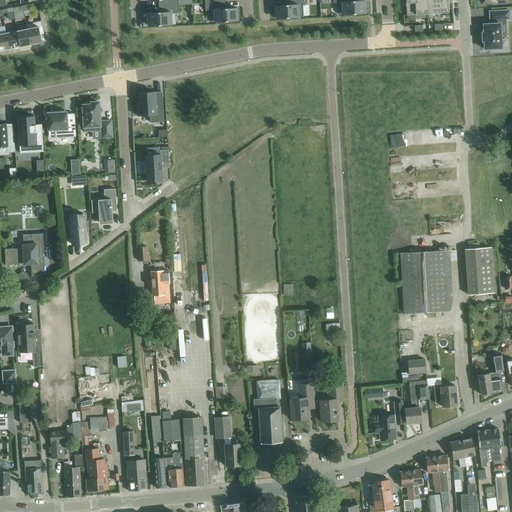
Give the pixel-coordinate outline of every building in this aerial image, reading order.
[(306,0),(291,0),(292,5),(275,6),(276,19),(289,18),(289,20),(298,19),(298,17),(303,17),(302,5),(307,4),(306,0)] [(348,1),(347,0),(332,0),(333,3),(339,3),(339,15),(343,15),(343,17),(352,16),(352,14),(365,13),(364,0),(348,1)] [(407,15),(428,14),(426,0),(405,0),(406,3),(406,7),(407,15)] [(426,0),(428,14),(449,13),(448,4),(449,4),(448,1),(447,0),(426,0)] [(220,9),(220,3),(205,3),(205,10),(211,10),(212,22),(215,22),(215,24),(224,24),(224,22),(237,21),(237,8),(220,9)] [(179,12),(179,5),(164,6),(164,12),(148,13),(148,26),(161,25),(162,27),(171,27),(170,12),(179,12)] [(484,41),(484,49),(492,49),(493,50),(500,50),(500,48),(501,48),(500,24),(505,24),(504,19),(509,19),(509,11),(489,12),(490,24),(483,24),(483,33),(482,33),(482,41),(484,41)] [(41,21),(26,24),(27,29),(30,45),(42,43),(40,34),(44,34),(42,26),(41,21)] [(27,29),(17,31),(20,47),(30,45),(27,29)] [(17,31),(6,33),(9,49),(20,47),(17,31)] [(6,33),(0,34),(0,51),(9,49),(6,33)] [(150,92),(138,93),(139,103),(137,103),(138,115),(150,114),(151,123),(164,122),(162,93),(150,94),(150,92)] [(99,102),(91,102),(91,104),(83,105),(83,107),(81,107),(81,117),(83,117),(84,132),(92,131),(99,131),(100,138),(112,137),(111,121),(100,121),(100,120),(101,120),(100,110),(99,110),(99,102)] [(48,111),(47,111),(48,130),(55,130),(55,138),(76,136),(74,113),(67,114),(66,112),(65,112),(65,110),(54,111),(54,113),(48,113),(48,111)] [(34,116),(18,117),(20,153),(43,152),(42,129),(36,130),(35,125),(34,116)] [(0,121),(0,147),(6,147),(7,153),(15,152),(13,126),(6,127),(6,123),(0,123),(0,121)] [(416,131),(416,143),(442,142),(442,130),(416,131)] [(147,181),(161,181),(161,169),(169,168),(168,150),(160,151),(160,155),(145,156),(147,181)] [(396,158),(397,170),(435,169),(434,157),(396,158)] [(114,159),(107,160),(108,173),(115,172),(114,159)] [(86,174),(72,175),(72,185),(87,184),(86,174)] [(98,200),(91,201),(92,213),(97,212),(99,212),(99,224),(113,223),(112,201),(116,201),(116,189),(104,190),(105,200),(98,200)] [(73,217),(64,218),(66,239),(72,239),(72,245),(86,243),(85,232),(88,232),(87,221),(84,221),(84,214),(73,215),(73,217)] [(44,275),(44,265),(44,262),(43,262),(43,254),(44,254),(43,234),(23,235),(23,245),(23,248),(5,249),(5,265),(18,264),(18,263),(24,263),(24,264),(25,264),(25,262),(31,262),(31,276),(44,275)] [(147,260),(146,247),(138,248),(139,260),(147,260)] [(493,247),(466,248),(469,294),(496,293),(493,247)] [(446,251),(401,253),(404,314),(450,311),(446,251)] [(155,303),(165,302),(167,302),(167,283),(168,283),(167,271),(151,272),(153,295),(154,295),(155,303)] [(293,295),(293,283),(284,283),(284,295),(293,295)] [(17,325),(19,353),(32,352),(33,367),(43,366),(41,336),(34,336),(33,324),(31,324),(31,321),(24,322),(24,324),(17,325)] [(339,324),(326,324),(326,332),(340,332),(339,324)] [(13,355),(12,346),(13,346),(12,327),(0,327),(0,347),(2,347),(2,356),(13,355)] [(175,332),(168,332),(169,350),(176,350),(175,332)] [(303,351),(310,351),(310,343),(302,343),(303,351)] [(502,355),(510,354),(509,347),(501,348),(502,355)] [(478,375),(479,384),(481,394),(502,391),(499,372),(504,371),(503,361),(502,354),(492,355),(494,372),(489,373),(478,375)] [(118,368),(127,367),(126,356),(117,357),(118,368)] [(426,372),(425,359),(407,361),(408,374),(426,372)] [(32,381),(32,365),(19,365),(19,381),(32,381)] [(14,371),(3,372),(4,383),(15,382),(14,371)] [(412,408),(405,408),(405,413),(406,423),(421,422),(420,407),(419,407),(418,400),(428,399),(427,389),(427,380),(420,381),(419,375),(408,376),(409,382),(410,400),(411,400),(412,408)] [(328,400),(320,400),(321,411),(322,421),(338,420),(336,402),(343,401),(343,402),(344,402),(344,401),(343,391),(342,385),(343,385),(342,376),(336,377),(337,385),(327,386),(328,400)] [(280,399),(279,380),(257,381),(258,399),(254,400),(255,409),(258,409),(260,444),(268,443),(268,448),(275,447),(275,443),(282,442),(280,407),(278,407),(278,404),(276,404),(276,399),(280,399)] [(313,383),(308,384),(298,384),(299,398),(291,399),(292,420),(308,419),(307,401),(314,400),(313,390),(313,383)] [(441,385),(433,385),(435,402),(442,402),(442,407),(457,406),(455,385),(441,387),(441,385)] [(28,398),(18,399),(19,411),(29,410),(28,398)] [(395,415),(378,416),(378,422),(374,422),(375,433),(379,433),(380,440),(396,439),(395,424),(404,424),(402,401),(394,402),(395,415)] [(108,417),(90,418),(90,422),(91,430),(115,428),(114,416),(114,409),(107,410),(108,416),(108,417)] [(162,442),(160,416),(151,416),(153,443),(162,442)] [(201,417),(183,418),(183,430),(185,458),(186,476),(187,486),(205,485),(205,475),(202,429),(201,417)] [(215,418),(215,428),(216,438),(224,437),(226,466),(242,465),(242,460),(242,458),(241,448),(234,448),(234,444),(231,444),(230,437),(229,417),(215,418)] [(168,469),(168,478),(169,487),(184,486),(183,476),(183,468),(180,439),(181,439),(179,419),(162,421),(164,441),(171,440),(174,469),(168,469)] [(81,422),(82,440),(82,444),(88,444),(88,435),(91,435),(91,430),(90,422),(81,422)] [(498,429),(489,430),(491,448),(492,452),(493,462),(501,461),(499,447),(502,446),(502,441),(500,442),(500,438),(498,429)] [(491,448),(489,430),(477,431),(481,464),(486,464),(484,449),(491,448),(492,452),(491,448)] [(63,457),(62,442),(67,441),(67,431),(50,432),(51,458),(63,457)] [(133,432),(123,433),(124,455),(135,455),(133,432)] [(461,440),(466,466),(472,465),(470,456),(475,455),(474,448),(472,438),(461,440)] [(466,466),(461,440),(450,442),(452,452),(453,459),(458,458),(460,467),(466,466)] [(87,491),(108,489),(107,477),(106,477),(105,466),(104,466),(103,459),(99,459),(98,448),(85,449),(86,461),(87,461),(89,479),(86,479),(87,491)] [(38,486),(43,486),(41,468),(35,468),(34,460),(31,461),(31,455),(30,455),(30,453),(24,454),(24,461),(26,484),(38,483),(38,486)] [(64,468),(65,487),(66,497),(81,496),(80,486),(79,468),(83,467),(82,454),(74,455),(75,467),(64,468)] [(446,455),(436,456),(440,492),(448,491),(445,471),(448,470),(446,455)] [(440,492),(436,456),(425,458),(427,467),(427,473),(432,472),(434,486),(435,493),(440,492)] [(165,478),(163,458),(155,459),(157,488),(166,488),(165,478)] [(128,470),(129,481),(129,491),(146,490),(144,460),(136,460),(136,469),(128,470)] [(421,469),(410,470),(413,499),(419,499),(417,485),(422,484),(422,479),(421,469)] [(413,499),(410,470),(400,472),(401,482),(401,487),(406,486),(408,500),(403,500),(404,511),(409,510),(415,510),(413,499)] [(0,495),(9,495),(9,471),(0,471),(0,495)] [(380,481),(384,510),(393,508),(391,490),(389,480),(380,481)] [(384,510),(380,481),(371,482),(372,493),(369,493),(369,498),(370,498),(371,511),(375,511),(384,510)] [(38,483),(26,484),(26,494),(43,493),(43,486),(38,486),(38,483)] [(467,485),(467,494),(468,511),(477,511),(476,484),(467,485)] [(497,509),(494,488),(487,489),(490,510),(497,509)] [(430,511),(441,511),(439,494),(429,496),(430,511)] [(316,511),(315,495),(294,497),(295,511),(316,511)]
